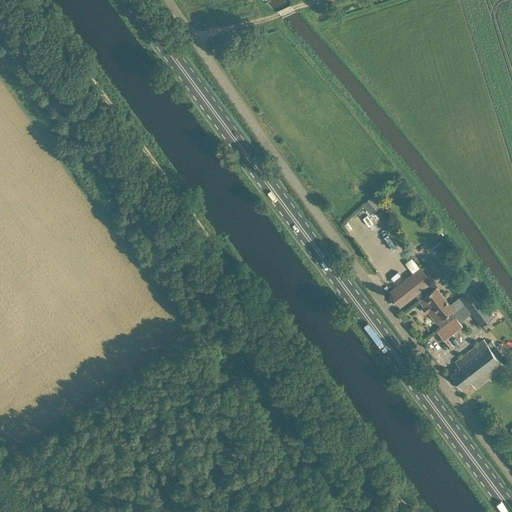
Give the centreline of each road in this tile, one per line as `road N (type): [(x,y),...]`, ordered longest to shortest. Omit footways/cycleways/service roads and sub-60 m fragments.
road 1 (primary): [(511,511),(130,0)]
road 2 (track): [(10,0),(383,511)]
road 3 (unclassified): [(511,474),(164,0)]
road 4 (track): [(342,0),(194,46)]
